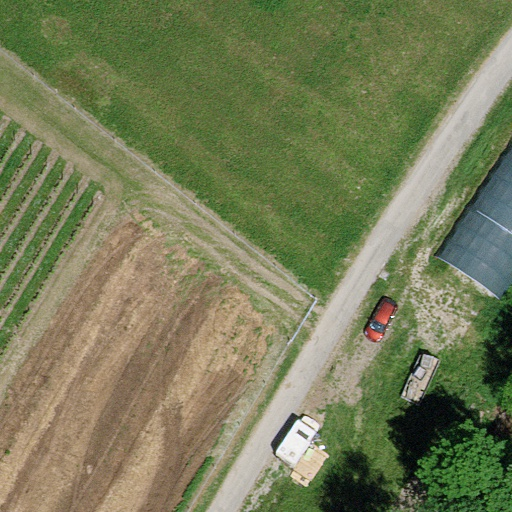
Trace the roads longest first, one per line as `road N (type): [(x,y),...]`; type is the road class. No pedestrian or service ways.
road 1 (track): [(224,511),(405,207),(511,53)]
road 2 (track): [(0,57),(334,326)]
